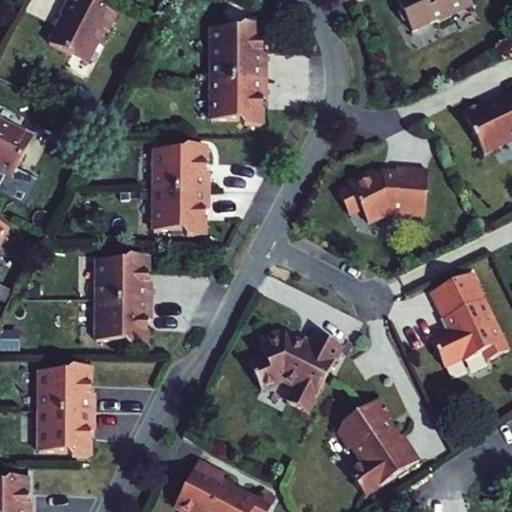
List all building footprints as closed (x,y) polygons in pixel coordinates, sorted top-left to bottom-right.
[(81,0),(74,15),(85,20),(69,51),(104,69),(120,39),(127,42),(136,25),(87,0),(81,0)] [(409,0),(392,8),(408,43),(475,13),(468,0),(409,0)] [(195,40),(194,76),(266,77),(266,27),(248,28),(243,33),(237,40),(195,40)] [(266,77),(194,76),(194,115),(240,115),(247,126),(265,126),(266,77)] [(483,103),(464,113),(475,134),(485,156),(511,143),(511,94),(490,105),(483,103)] [(0,128),(0,183),(21,194),(49,140),(22,126),(16,137),(0,128)] [(139,196),(209,196),(210,151),(193,150),(184,165),(140,164),(139,196)] [(374,177),(342,190),(352,216),(366,211),(369,218),(389,211),(392,217),(410,223),(416,210),(420,212),(436,178),(425,171),(401,161),(388,168),(393,177),(377,183),(374,177)] [(209,196),(139,196),(139,229),(180,230),(187,241),(209,242),(209,196)] [(0,256),(18,221),(0,211),(0,256)] [(76,274),(76,307),(148,307),(148,262),(133,262),(120,274),(76,274)] [(511,359),(479,287),(441,305),(454,333),(435,342),(445,364),(462,356),(468,369),(480,363),(488,381),(511,370),(511,359)] [(148,307),(76,307),(75,336),(116,337),(125,351),(147,352),(148,307)] [(310,413),(344,347),(319,334),(314,343),(306,339),(304,344),(287,335),(283,337),(281,333),(264,341),(266,345),(262,346),(267,359),(253,365),(264,392),(285,382),(297,388),(289,403),(310,413)] [(18,385),(18,417),(90,417),(90,375),(66,373),(56,385),(18,385)] [(352,499),(417,456),(382,402),(349,421),(337,441),(341,448),(346,444),(354,457),(331,469),(352,499)] [(90,417),(18,417),(17,454),(57,452),(64,460),(89,461),(90,417)] [(200,451),(174,505),(188,511),(187,511),(278,511),(283,502),(224,473),(228,465),(200,451)] [(0,511),(32,511),(32,479),(15,479),(3,493),(0,492),(0,511)]
